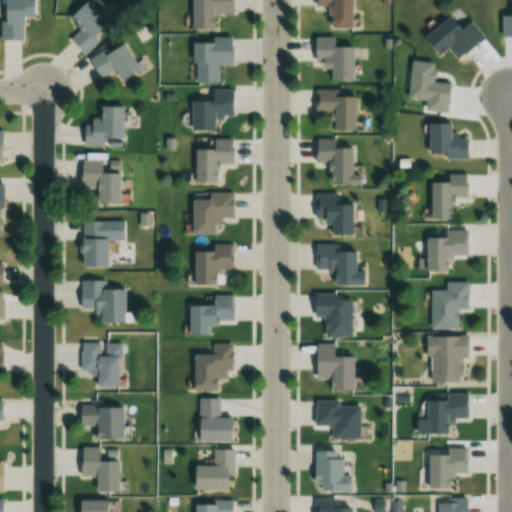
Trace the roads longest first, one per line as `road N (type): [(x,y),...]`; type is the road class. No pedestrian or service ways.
road 1 (residential): [(275,511),(275,0)]
road 2 (residential): [(45,92),(44,511)]
road 3 (residential): [(507,511),(507,92)]
